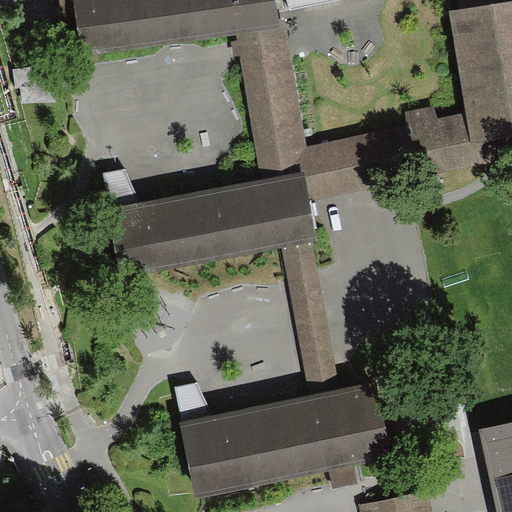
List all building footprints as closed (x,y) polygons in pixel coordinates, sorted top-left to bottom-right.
[(67,0),(68,5),(74,50),(235,29),(285,23),(282,9),(281,0),(67,0)] [(281,0),(282,9),(329,0),(281,0)] [(511,0),(459,0),(460,8),(450,10),(465,115),(469,143),(486,140),(511,136),(511,0)] [(240,65),(256,180),(303,171),(300,148),(290,67),(285,23),(235,29),(237,42),(238,52),(240,65)] [(46,104),(40,66),(5,72),(10,110),(46,104)] [(465,115),(395,129),(402,168),(404,177),(490,162),(489,152),(486,140),(469,143),(465,115)] [(308,198),(404,177),(402,168),(395,129),(300,148),(303,171),(305,185),(308,198)] [(141,203),(126,169),(104,174),(111,208),(141,203)] [(111,208),(101,211),(113,274),(277,242),(292,239),(306,236),(315,234),(308,198),(305,185),(303,171),(256,180),(206,190),(141,203),(111,208)] [(290,310),(306,395),(321,393),(336,389),(306,236),(292,239),(277,242),(285,286),(290,310)] [(180,421),(195,499),(342,469),(391,459),(384,425),(375,382),(336,389),(321,393),(306,395),(212,415),(180,421)] [(197,383),(174,388),(180,421),(212,415),(197,383)] [(511,511),(511,422),(480,430),(497,511),(511,511)] [(388,498),(356,504),(357,511),(433,511),(433,507),(429,489),(388,498)]
